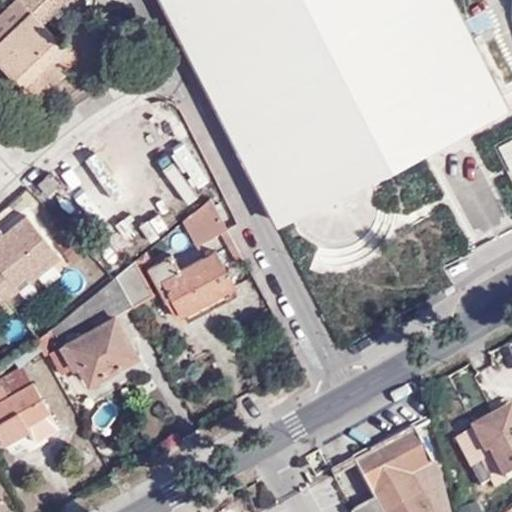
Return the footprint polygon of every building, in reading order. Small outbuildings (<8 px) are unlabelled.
[(0,75),(19,96),(48,70),(62,56),(36,27),(46,18),(29,0),(20,0),(15,6),(27,20),(0,44),(0,75)] [(29,0),(46,18),(64,0),(29,0)] [(162,0),(264,200),(494,83),(451,0),(162,0)] [(11,9),(0,19),(0,44),(27,20),(15,6),(11,9)] [(48,70),(19,96),(30,108),(58,81),(48,70)] [(275,221),(505,104),(494,83),(264,200),(275,221)] [(208,200),(180,223),(188,236),(199,231),(205,240),(218,234),(225,231),(208,200)] [(0,291),(3,295),(6,298),(18,288),(14,283),(24,276),(27,280),(59,255),(26,215),(4,233),(0,235),(0,291)] [(235,264),(241,261),(225,231),(218,234),(235,264)] [(169,294),(180,315),(181,314),(230,288),(232,287),(213,252),(176,273),(168,259),(144,272),(159,298),(169,294)] [(153,295),(133,261),(112,277),(130,308),(153,295)] [(112,277),(34,342),(43,356),(59,348),(72,369),(77,365),(89,385),(135,357),(113,319),(130,308),(112,277)] [(230,288),(181,314),(187,324),(235,298),(230,288)] [(170,320),(180,315),(169,294),(159,298),(170,320)] [(0,390),(0,444),(23,432),(27,437),(52,424),(30,384),(4,398),(0,390)] [(511,420),(507,411),(453,442),(480,491),(490,486),(481,467),(487,462),(485,459),(491,457),(506,487),(511,483),(511,420)] [(445,511),(437,475),(413,429),(354,462),(374,501),(353,511),(445,511)]
